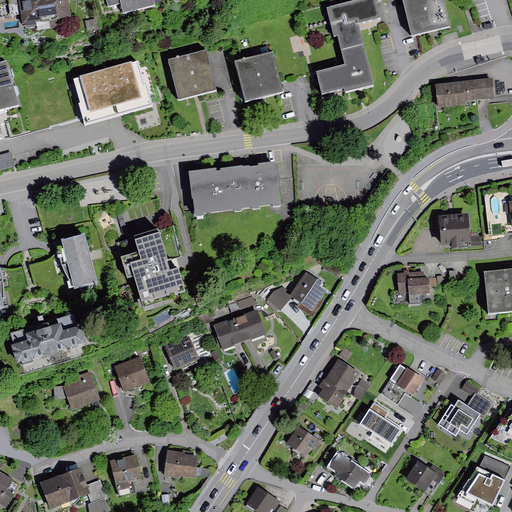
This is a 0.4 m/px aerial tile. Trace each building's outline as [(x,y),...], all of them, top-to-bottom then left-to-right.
[(19,0),(23,24),(25,23),(26,29),(38,27),(37,23),(50,21),(51,28),(73,25),(69,0),(19,0)] [(101,0),(104,11),(117,8),(119,18),(151,11),(148,0),(101,0)] [(338,37),(341,50),(363,44),(358,25),(381,20),(375,0),(363,0),(327,9),(330,21),(334,38),(338,37)] [(443,0),(403,0),(413,39),(435,33),(450,30),(443,0)] [(98,19),(86,22),(88,30),(100,27),(98,19)] [(345,66),(316,73),(322,96),(344,90),(345,94),(361,90),(375,86),(363,44),(341,50),(345,66)] [(207,53),(169,63),(179,104),(197,99),(217,94),(207,53)] [(258,59),(236,65),(246,104),(265,100),(283,95),(280,82),(273,55),(258,59)] [(8,63),(0,64),(0,142),(4,142),(0,126),(0,114),(20,109),(8,63)] [(100,73),(74,80),(82,106),(79,107),(82,117),(84,126),(151,107),(138,63),(112,71),(113,74),(102,77),(100,73)] [(492,81),(434,87),(437,111),(467,108),(467,103),(495,100),(492,81)] [(10,154),(0,156),(0,171),(14,168),(10,154)] [(216,172),(189,175),(192,203),(194,221),(205,219),(205,217),(235,213),(235,215),(242,214),(242,212),(253,211),(253,212),(259,211),(259,209),(273,208),(273,209),(281,208),(279,191),(280,191),(278,173),(276,174),(275,165),(258,167),(258,169),(252,170),(250,170),(250,169),(243,170),(243,169),(220,172),(220,174),(219,174),(217,175),(216,172)] [(511,231),(509,204),(511,203),(511,194),(511,190),(484,193),(490,239),(511,236),(511,231)] [(121,212),(116,213),(125,240),(130,238),(121,212)] [(468,217),(439,219),(441,249),(451,248),(452,253),(463,253),(463,251),(469,251),(469,247),(470,247),(468,217)] [(159,233),(136,239),(140,255),(122,260),(128,281),(135,279),(145,311),(179,301),(178,296),(187,293),(179,269),(170,271),(159,233)] [(481,236),(471,237),(471,247),(482,247),(481,236)] [(85,238),(61,244),(63,250),(57,252),(62,267),(75,292),(80,291),(80,293),(84,294),(88,294),(91,292),(93,289),(92,288),(98,286),(85,238)] [(326,286),(307,273),(291,294),(288,299),(289,300),(300,306),(298,309),(312,319),(323,303),(321,301),(327,293),(323,291),(326,286)] [(429,273),(398,275),(399,295),(409,294),(409,297),(430,296),(430,288),(429,278),(429,273)] [(511,273),(484,275),(487,317),(511,315),(511,273)] [(273,293),(267,300),(280,311),(289,300),(288,299),(291,294),(284,288),(273,293)] [(253,296),(238,302),(240,310),(247,307),(247,308),(257,304),(253,296)] [(154,319),(158,325),(171,317),(167,311),(154,319)] [(257,312),(235,320),(244,345),(266,337),(257,312)] [(28,331),(10,336),(14,348),(12,349),(17,365),(22,364),(22,367),(34,364),(33,361),(86,346),(81,329),(79,328),(75,315),(56,321),(58,327),(50,329),(48,323),(45,324),(43,317),(36,319),(39,327),(35,328),(36,334),(29,336),(28,331)] [(235,320),(212,328),(221,353),(244,345),(235,320)] [(175,340),(162,345),(175,373),(200,362),(189,338),(176,344),(175,340)] [(148,343),(135,347),(137,356),(151,351),(148,343)] [(344,348),(339,356),(347,361),(353,353),(344,348)] [(140,359),(113,370),(124,396),(150,385),(140,359)] [(326,379),(348,393),(360,375),(338,360),(326,379)] [(424,382),(400,366),(380,395),(397,406),(405,394),(413,399),(424,382)] [(438,370),(433,380),(440,384),(446,374),(438,370)] [(78,383),(64,388),(73,412),(101,403),(91,373),(76,378),(78,383)] [(336,412),(348,393),(326,379),(319,388),(323,391),(317,400),(336,412)] [(371,386),(361,380),(352,395),(361,401),(371,386)] [(473,392),(464,386),(459,393),(469,399),(473,392)] [(467,407),(459,402),(455,409),(452,408),(439,427),(456,438),(460,433),(468,438),(480,419),(484,421),(493,406),(475,394),(467,407)] [(389,413),(375,403),(361,425),(392,445),(402,430),(385,419),(389,413)] [(511,420),(509,425),(504,423),(491,441),(511,450),(511,420)] [(322,445),(298,428),(285,447),(306,461),(313,451),(316,454),(322,445)] [(185,455),(168,452),(164,478),(179,480),(179,479),(195,481),(198,459),(185,457),(185,455)] [(511,468),(511,467),(485,453),(478,466),(477,466),(459,498),(474,506),(477,501),(493,510),(507,483),(505,483),(511,468)] [(369,476),(337,455),(327,469),(338,476),(336,479),(354,491),(361,481),(364,484),(369,476)] [(136,458),(111,464),(118,493),(130,490),(129,485),(142,482),(136,458)] [(426,468),(418,463),(405,482),(425,495),(433,483),(439,487),(446,476),(428,464),(426,468)] [(62,478),(71,504),(90,497),(86,488),(80,471),(62,478)] [(14,482),(0,473),(0,505),(7,509),(15,496),(13,496),(19,486),(14,483),(14,482)] [(62,478),(40,486),(50,511),(53,511),(71,504),(62,478)] [(101,482),(86,488),(90,497),(93,505),(104,500),(107,499),(101,482)] [(281,503),(258,487),(244,507),(251,511),(271,511),(273,511),(275,511),(281,503)] [(170,494),(162,495),(163,506),(171,505),(170,494)] [(109,511),(104,500),(93,505),(88,506),(89,511),(109,511)]
